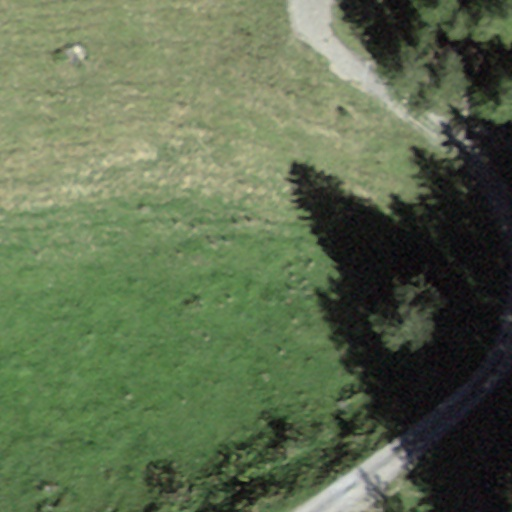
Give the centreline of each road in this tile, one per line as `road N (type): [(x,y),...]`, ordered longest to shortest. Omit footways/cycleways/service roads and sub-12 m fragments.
road 1 (track): [(511,229),(487,176),(328,44),(311,0)]
road 2 (track): [(316,511),(498,372),(511,338)]
